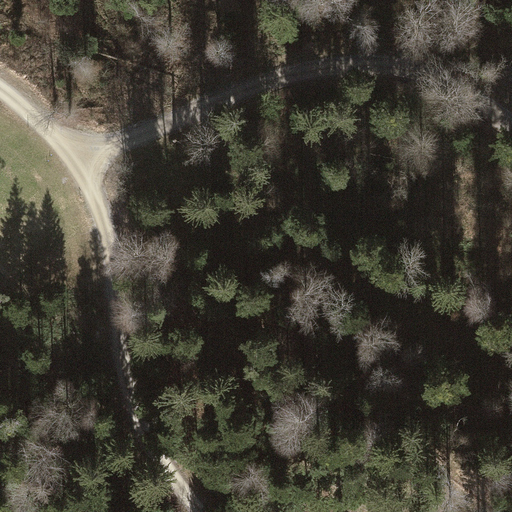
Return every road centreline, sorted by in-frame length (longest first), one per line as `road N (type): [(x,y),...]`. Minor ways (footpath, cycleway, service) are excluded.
road 1 (track): [(511,125),(431,76),(337,67),(255,87),(81,164),(0,91)]
road 2 (track): [(81,164),(111,240),(126,388),(157,457),(198,511)]
